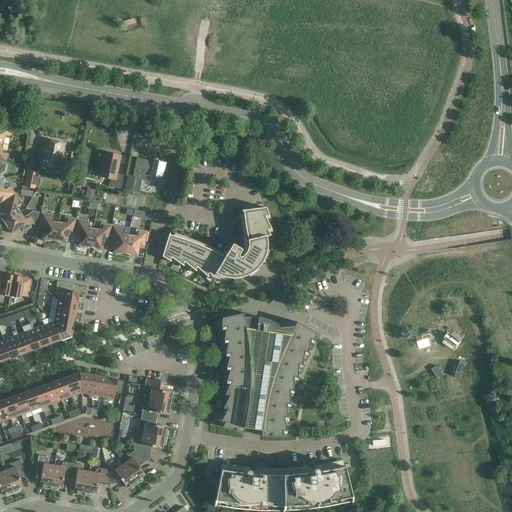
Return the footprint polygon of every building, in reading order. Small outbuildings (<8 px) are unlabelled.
[(216,39),(220,14),(212,12),(211,20),(207,19),(204,37),(216,39)] [(0,143),(4,144),(5,138),(12,139),(14,128),(0,125),(0,143)] [(65,162),(73,163),(75,153),(64,151),(65,144),(45,140),(40,165),(60,169),(62,159),(66,160),(65,162)] [(4,144),(0,143),(0,161),(7,163),(9,152),(2,150),(4,144)] [(124,175),(117,174),(121,156),(105,153),(99,178),(110,180),(109,187),(122,189),(124,175)] [(135,170),(134,177),(127,175),(124,191),(139,194),(142,178),(145,179),(147,173),(152,174),(152,176),(162,178),(165,163),(155,161),(155,162),(137,159),(135,170)] [(39,172),(27,170),(24,187),(36,189),(39,172)] [(76,185),(85,187),(87,178),(78,176),(76,185)] [(0,183),(0,197),(0,198),(4,202),(16,194),(9,184),(3,188),(0,183)] [(95,190),(87,188),(85,198),(92,200),(95,190)] [(22,189),(21,195),(32,198),(33,192),(22,189)] [(4,224),(20,213),(17,207),(22,203),(16,194),(4,202),(7,207),(0,211),(0,219),(3,222),(4,224)] [(246,276),(249,274),(251,273),(253,272),(254,271),(256,269),(258,268),(259,267),(261,265),(262,263),(263,260),(264,258),(265,256),(266,253),(267,251),(267,248),(267,247),(267,244),(267,242),(267,239),(266,237),(274,235),(268,222),(271,222),(266,208),(243,211),(245,226),(248,247),(246,252),(244,254),(243,256),(240,258),(239,255),(242,250),(233,244),(232,245),(229,243),(224,251),(227,253),(225,257),(212,251),(198,244),(184,239),(169,235),(163,257),(162,257),(170,261),(171,258),(183,266),(184,262),(195,271),(197,267),(207,277),(209,273),(214,278),(214,277),(216,274),(218,275),(221,276),(223,277),(226,278),(228,278),(229,278),(232,279),(235,279),(237,278),(238,278),(241,278),(242,277),(245,277),(246,276)] [(20,213),(4,224),(5,225),(8,233),(10,232),(11,234),(21,227),(24,232),(34,225),(37,226),(39,213),(33,211),(24,218),(20,213)] [(55,242),(58,222),(52,221),(53,214),(42,212),(39,227),(45,228),(43,239),(45,240),(45,242),(53,241),(55,242)] [(74,233),(77,219),(66,217),(64,223),(58,222),(55,242),(56,242),(64,245),(65,243),(67,244),(69,232),(74,233)] [(90,248),(94,229),(87,228),(89,221),(77,219),(74,233),(80,234),(78,246),(80,246),(80,248),(88,248),(90,248)] [(110,240),(113,225),(101,223),(100,230),(94,229),(90,248),(92,248),(99,252),(100,250),(102,250),(104,239),(110,240)] [(126,254),(129,235),(123,234),(124,227),(113,225),(110,240),(115,241),(113,252),(116,252),(116,255),(124,254),(126,254)] [(129,235),(126,254),(127,255),(135,258),(136,256),(138,256),(140,245),(145,246),(148,232),(136,229),(135,236),(129,235)] [(21,242),(32,235),(29,230),(18,237),(21,242)] [(0,295),(10,297),(14,276),(7,275),(7,278),(0,276),(0,295)] [(14,276),(10,297),(22,299),(22,296),(28,297),(31,282),(20,280),(21,277),(14,276)] [(60,294),(58,301),(78,304),(80,293),(72,292),(73,285),(57,282),(55,293),(60,294)] [(76,315),(78,304),(58,301),(56,311),(76,315)] [(74,326),(76,315),(56,311),(55,322),(74,326)] [(243,314),(223,319),(222,318),(222,327),(226,327),(224,341),(228,340),(226,354),(230,354),(227,367),(231,368),(229,373),(227,381),(231,381),(226,395),(230,395),(224,408),(228,409),(222,421),(226,422),(223,428),(244,434),(247,418),(249,404),(251,389),(251,374),(251,359),(249,344),(247,329),(243,314)] [(261,318),(259,317),(257,331),(267,332),(265,343),(268,344),(266,353),(279,359),(277,363),(272,377),(268,391),(265,406),(263,421),(262,436),(283,437),(282,431),(286,431),(284,417),(288,417),(286,403),(290,404),(289,390),(293,391),(293,383),(297,384),(298,370),(301,372),(303,358),(306,359),(309,346),(312,347),(316,333),(297,322),(295,326),(280,328),(279,327),(278,326),(276,324),(275,324),(273,322),(270,321),(268,320),(264,319),(261,318)] [(55,322),(44,326),(51,344),(61,340),(55,322)] [(72,337),(74,326),(55,322),(61,340),(72,337)] [(41,348),(51,344),(44,326),(34,329),(41,348)] [(34,329),(24,333),(31,351),(41,348),(34,329)] [(415,335),(417,342),(433,337),(431,330),(415,335)] [(31,351),(24,333),(18,335),(16,331),(12,332),(14,337),(21,355),(31,351)] [(447,334),(443,339),(457,349),(461,344),(447,334)] [(4,340),(11,359),(21,355),(14,337),(4,340)] [(0,341),(0,362),(0,363),(11,359),(4,340),(0,341)] [(459,362),(454,376),(459,378),(464,364),(459,362)] [(431,383),(428,372),(423,373),(426,385),(431,383)] [(82,393),(80,373),(65,378),(72,397),(82,393)] [(92,395),(96,376),(80,373),(82,393),(88,395),(89,398),(92,399),(92,395)] [(103,397),(106,378),(96,376),(92,395),(103,397)] [(72,397),(65,378),(55,382),(62,401),(72,397)] [(106,378),(103,397),(114,399),(118,380),(106,378)] [(149,400),(173,404),(174,398),(172,396),(172,393),(159,390),(161,381),(146,379),(144,391),(151,393),(149,400)] [(45,386),(52,404),(62,401),(55,382),(45,386)] [(52,404),(45,386),(35,389),(41,408),(52,404)] [(25,393),(31,412),(41,408),(35,389),(25,393)] [(25,414),(31,412),(25,393),(14,397),(21,415),(23,420),(26,419),(25,414)] [(21,415),(14,397),(4,401),(11,419),(21,415)] [(172,410),(173,404),(149,400),(148,406),(143,407),(142,416),(154,418),(155,412),(168,415),(169,412),(172,410)] [(11,419),(4,401),(0,401),(0,421),(1,423),(11,419)] [(153,424),(154,418),(142,416),(140,426),(144,428),(143,434),(167,438),(168,432),(166,430),(166,427),(153,424)] [(15,424),(5,428),(7,433),(17,430),(15,424)] [(134,449),(135,450),(147,458),(149,446),(162,449),(163,446),(166,445),(167,438),(143,434),(142,440),(135,441),(134,449)] [(147,458),(135,450),(128,456),(129,460),(124,464),(138,484),(143,480),(143,477),(145,475),(138,464),(147,458)] [(44,488),(50,489),(55,466),(48,465),(48,458),(39,456),(36,470),(42,471),(40,485),(43,485),(44,488)] [(11,469),(5,471),(14,494),(20,491),(20,488),(23,487),(19,474),(25,472),(20,460),(11,464),(11,469)] [(313,472),(313,475),(310,476),(310,474),(309,471),(307,469),(304,469),(304,468),(283,469),(262,469),(262,470),(259,471),(257,472),(256,475),(256,477),(253,477),(253,474),(253,473),(253,472),(252,472),(252,471),(251,471),(250,471),(250,468),(243,467),(223,464),(214,508),(215,508),(216,506),(238,510),(261,511),(283,511),(285,511),(307,510),(330,507),(352,502),(353,504),(354,504),(343,461),(323,465),(316,466),(316,469),(315,469),(314,470),(313,471),(313,472)] [(64,475),(71,476),(73,464),(63,462),(61,467),(55,466),(50,489),(57,491),(59,488),(62,489),(64,475)] [(78,494),(85,496),(89,472),(83,471),(82,466),(73,464),(71,476),(77,477),(74,491),(77,491),(78,494)] [(107,470),(110,483),(119,477),(127,488),(129,486),(133,488),(138,484),(124,464),(119,468),(115,465),(107,470)] [(110,483),(107,470),(97,469),(95,473),(89,472),(85,496),(91,497),(93,494),(96,495),(99,481),(110,483)] [(0,488),(2,495),(5,493),(8,496),(14,494),(5,471),(0,472),(0,488)]
